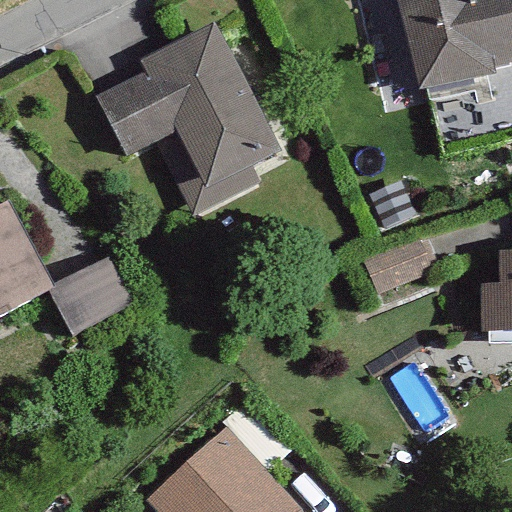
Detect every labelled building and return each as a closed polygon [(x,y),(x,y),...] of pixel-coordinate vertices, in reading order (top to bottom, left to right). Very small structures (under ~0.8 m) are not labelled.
[(511,0),(401,0),(421,85),(489,69),(487,60),(511,54),(511,0)] [(151,61),(156,72),(107,97),(131,144),(179,119),(210,179),(273,147),(213,29),(151,61)] [(0,312),(50,286),(7,206),(0,209),(0,312)] [(511,254),(490,255),(493,352),(511,351),(511,254)] [(128,302),(107,263),(56,291),(77,330),(128,302)] [(294,511),(227,438),(157,499),(168,511),(294,511)]
